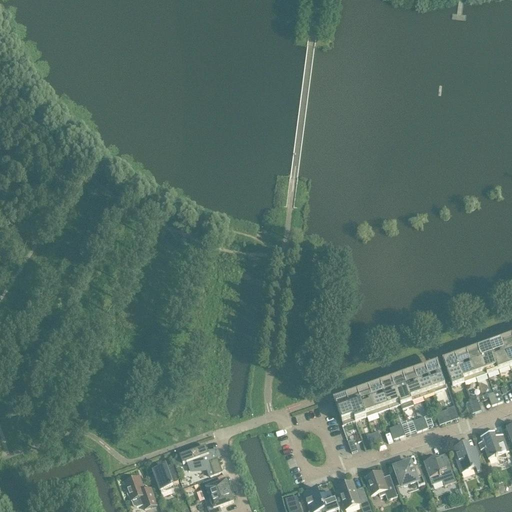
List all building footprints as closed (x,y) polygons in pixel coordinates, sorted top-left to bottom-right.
[(511,367),(511,343),(502,347),(510,368),(511,367)] [(510,368),(502,347),(491,351),(498,372),(510,368)] [(498,372),(491,351),(480,355),(487,376),(498,372)] [(487,376),(480,355),(468,359),(476,380),(487,376)] [(476,380),(468,359),(457,363),(464,384),(476,380)] [(464,384),(457,363),(445,368),(453,388),(464,384)] [(446,390),(439,370),(427,374),(435,395),(446,390)] [(435,395),(427,374),(416,378),(423,399),(435,395)] [(423,399),(416,378),(405,382),(412,403),(423,399)] [(412,403),(405,382),(393,386),(401,407),(402,412),(413,408),(411,403),(412,403)] [(401,407),(393,386),(382,390),(389,411),(401,407)] [(389,411),(382,390),(371,395),(378,415),(389,411)] [(504,404),(499,392),(494,394),(498,406),(504,404)] [(498,406),(494,394),(488,397),(492,408),(498,406)] [(378,415),(371,395),(359,398),(367,419),(378,415)] [(367,419),(359,398),(347,401),(355,423),(367,419)] [(355,423),(347,401),(335,404),(344,427),(355,423)] [(481,413),(477,401),(471,403),(476,415),(481,413)] [(476,415),(471,403),(466,406),(470,417),(476,415)] [(451,423),(447,412),(442,414),(446,425),(451,423)] [(446,425),(442,414),(436,416),(440,427),(446,425)] [(428,430),(424,419),(419,421),(423,432),(428,430)] [(423,432),(419,421),(413,423),(417,434),(423,432)] [(405,438),(403,430),(401,426),(396,428),(400,440),(405,438)] [(400,440),(396,428),(390,430),(394,442),(400,440)] [(509,454),(504,439),(503,440),(497,443),(495,435),(494,435),(493,431),(486,433),(488,437),(480,440),(481,440),(482,444),(478,446),(479,446),(481,452),(485,451),(489,461),(488,461),(488,462),(496,459),(496,460),(497,460),(499,460),(500,461),(502,461),(504,461),(505,461),(507,460),(508,462),(509,462),(506,456),(509,454)] [(382,445),(379,436),(378,433),(373,436),(377,447),(382,445)] [(377,447),(373,436),(367,438),(371,449),(377,447)] [(358,453),(354,442),(348,444),(352,455),(358,453)] [(484,472),(478,457),(473,459),(470,451),(468,445),(453,450),(455,457),(460,472),(461,475),(476,469),(478,474),(484,472)] [(211,462),(206,448),(180,458),(183,466),(188,464),(191,472),(212,471),(214,477),(223,474),(218,460),(211,462)] [(456,484),(447,457),(435,461),(435,460),(424,464),(432,487),(443,483),(444,488),(456,484)] [(425,486),(418,467),(412,469),(411,464),(395,470),(402,489),(417,484),(419,488),(425,486)] [(168,474),(166,469),(154,473),(162,496),(174,491),(173,487),(179,485),(174,472),(168,474)] [(398,499),(391,480),(386,482),(384,481),(381,474),(382,473),(364,479),(365,480),(366,479),(372,497),(371,498),(379,495),(380,498),(385,496),(388,503),(398,499)] [(157,507),(151,490),(144,492),(139,479),(125,484),(127,491),(126,493),(128,497),(130,498),(133,508),(137,509),(143,507),(145,511),(157,507)] [(230,493),(226,483),(212,488),(210,482),(199,486),(205,502),(230,493)] [(369,507),(364,494),(358,497),(353,484),(338,490),(346,511),(361,506),(362,510),(369,507)] [(334,506),(330,494),(320,497),(318,491),(304,496),(309,511),(323,511),(325,511),(324,509),(334,506)] [(221,511),(220,509),(234,504),(230,493),(205,502),(208,511),(221,511)] [(301,511),(297,498),(286,501),(288,511),(301,511)]
